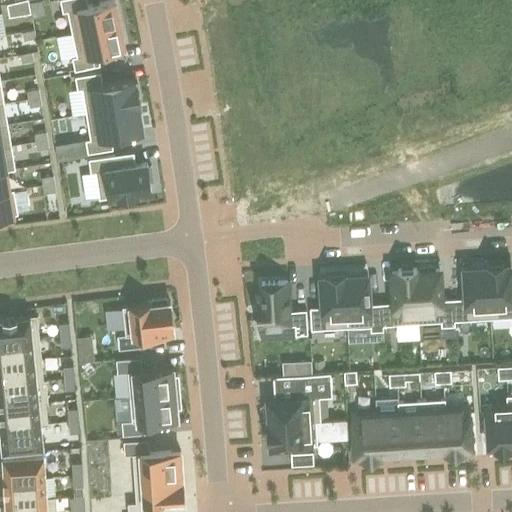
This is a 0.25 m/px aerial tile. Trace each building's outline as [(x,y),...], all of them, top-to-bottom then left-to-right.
[(27,0),(18,0),(8,3),(10,13),(30,10),(27,0)] [(86,0),(60,0),(63,11),(67,10),(72,32),(120,23),(117,9),(116,10),(114,0),(110,0),(88,5),(86,0)] [(76,55),(72,56),(75,69),(100,64),(97,51),(123,46),(119,23),(120,23),(72,32),(76,55)] [(22,31),(24,39),(36,37),(34,28),(22,31)] [(22,62),(34,59),(32,51),(20,53),(22,62)] [(100,70),(75,75),(77,89),(82,88),(86,112),(140,104),(137,81),(134,81),(134,78),(102,83),(100,70)] [(28,98),(40,96),(39,88),(27,90),(28,98)] [(30,106),(42,104),(40,96),(28,98),(30,106)] [(90,137),(85,138),(88,152),(113,148),(111,135),(142,130),(138,104),(140,104),(86,112),(90,137)] [(0,124),(0,146),(11,145),(10,138),(8,123),(0,124)] [(48,138),(47,130),(34,132),(36,140),(48,138)] [(37,149),(49,147),(48,138),(36,140),(37,149)] [(65,142),(55,143),(58,160),(67,158),(65,142)] [(6,168),(15,166),(12,147),(11,145),(0,146),(0,169),(6,169),(6,168)] [(151,165),(147,166),(147,162),(116,166),(114,154),(88,157),(90,171),(105,169),(109,196),(151,189),(149,178),(153,178),(151,165)] [(0,191),(14,189),(14,188),(9,189),(6,169),(0,169),(0,191)] [(41,176),(43,184),(55,182),(54,174),(41,176)] [(56,190),(55,182),(43,184),(44,192),(56,190)] [(18,213),(14,189),(0,191),(0,215),(13,213),(18,213)] [(504,262),(487,263),(490,315),(511,314),(511,282),(511,264),(505,264),(504,262)] [(465,296),(453,297),(454,318),(490,315),(487,263),(486,263),(486,266),(463,267),(465,296)] [(416,268),(415,268),(418,320),(442,318),(443,323),(454,323),(454,318),(453,297),(441,298),(440,276),(439,268),(434,269),(434,265),(419,266),(420,270),(416,270),(416,268)] [(393,301),(381,302),(383,322),(418,320),(415,268),(398,269),(398,271),(392,271),(392,279),(393,301)] [(322,307),(310,308),(311,328),(347,326),(344,272),(326,273),(326,275),(320,276),(320,284),(322,307)] [(345,272),(344,272),(347,326),(371,324),(371,328),(383,327),(383,322),(381,302),(369,302),(368,273),(345,274),(345,272)] [(262,299),(258,299),(259,325),(295,323),(295,333),(308,332),(306,308),(294,309),(292,279),(261,281),(262,299)] [(125,334),(117,335),(119,348),(143,345),(142,332),(173,329),(170,300),(166,300),(166,297),(152,299),(152,302),(122,305),(125,334)] [(3,317),(0,317),(0,340),(39,336),(37,314),(16,316),(16,315),(3,317)] [(68,321),(58,322),(60,334),(70,333),(68,321)] [(70,333),(60,334),(61,346),(71,345),(70,333)] [(39,336),(0,340),(0,361),(41,358),(39,336)] [(141,356),(116,359),(117,372),(128,371),(130,395),(179,391),(177,376),(174,376),(173,366),(142,369),(141,356)] [(41,358),(0,361),(0,383),(46,379),(46,378),(43,378),(41,358)] [(311,360),(300,360),(300,374),(312,373),(311,360)] [(73,364),(63,365),(64,377),(74,376),(73,364)] [(506,366),(497,366),(498,378),(506,378),(506,366)] [(450,369),(442,370),(443,382),(451,381),(450,369)] [(356,370),(344,371),(344,383),(357,382),(356,370)] [(442,370),(434,370),(435,382),(443,382),(442,370)] [(405,372),(397,373),(397,385),(405,384),(405,372)] [(268,403),(264,403),(265,418),(269,418),(269,421),(267,421),(267,422),(320,419),(319,397),(332,396),(330,373),(306,375),(308,396),(268,398),(268,403)] [(397,373),(389,373),(389,385),(397,385),(397,373)] [(74,376),(64,377),(65,389),(75,388),(74,376)] [(46,379),(0,383),(0,405),(48,400),(46,379)] [(132,420),(121,421),(122,426),(123,434),(147,432),(147,419),(177,416),(177,406),(180,406),(179,391),(130,395),(132,420)] [(444,399),(421,400),(421,409),(424,448),(446,446),(446,450),(447,450),(444,407),(444,399)] [(48,400),(0,405),(0,426),(0,427),(48,422),(46,401),(48,401),(48,400)] [(421,400),(398,401),(399,410),(401,449),(424,448),(421,409),(421,400)] [(508,403),(485,405),(488,444),(494,444),(494,447),(511,446),(508,403)] [(468,406),(444,407),(447,450),(463,449),(463,445),(470,445),(468,406)] [(77,407),(67,408),(68,420),(78,419),(77,407)] [(399,410),(376,411),(378,454),(380,454),(379,451),(401,449),(399,410)] [(376,411),(353,413),(355,452),(361,452),(362,455),(378,454),(376,411)] [(78,419),(68,420),(69,432),(79,431),(78,419)] [(320,419),(267,422),(268,440),(270,440),(271,446),(317,443),(316,420),(320,420),(320,419)] [(48,422),(0,427),(2,449),(43,446),(40,423),(48,423),(48,422)] [(149,438),(124,440),(125,453),(132,452),(134,477),(182,474),(180,449),(150,451),(149,438)] [(313,450),(291,451),(291,463),(313,462),(313,450)] [(43,453),(3,455),(4,477),(4,478),(45,476),(43,453)] [(82,461),(71,462),(72,474),(82,473),(82,461)] [(82,473),(72,474),(73,486),(83,485),(82,473)] [(136,502),(128,503),(128,507),(128,511),(153,511),(153,501),(184,499),(182,474),(134,477),(136,502)] [(45,476),(4,478),(4,490),(5,490),(5,500),(46,497),(45,476)] [(84,511),(84,495),(70,496),(70,511),(84,511)] [(46,497),(5,500),(6,511),(56,511),(56,496),(46,497)]
